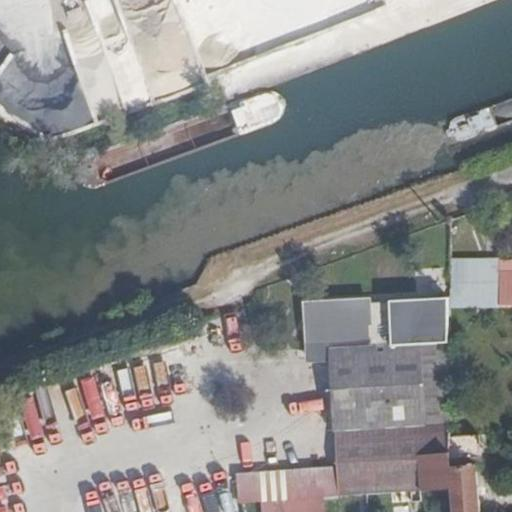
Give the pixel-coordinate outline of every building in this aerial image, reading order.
[(452,297),(452,307),(496,307),(497,286),(498,256),(451,257),(452,297)] [(511,285),(497,286),(496,307),(511,306),(511,285)] [(391,347),(452,344),(452,307),(452,297),(390,301),(390,302),(391,347)] [(390,302),(369,303),(371,348),(391,347),(390,302)] [(340,350),(371,348),(369,303),(317,306),(319,358),(341,357),(340,350)] [(391,347),(371,348),(340,350),(341,357),(344,429),(369,427),(452,424),(452,344),(391,347)] [(369,427),(369,451),(368,457),(418,455),(424,455),(451,454),(451,437),(452,424),(369,427)] [(369,427),(344,429),(346,453),(369,451),(369,427)] [(486,466),(483,435),(451,437),(451,454),(454,454),(454,459),(478,457),(479,465),(479,467),(486,466)] [(346,453),(347,469),(349,495),(366,494),(421,491),(418,455),(368,457),(369,451),(346,453)] [(451,454),(424,455),(428,486),(455,485),(457,511),(483,511),(479,467),(479,465),(455,466),(454,459),(454,454),(451,454)] [(424,455),(418,455),(421,491),(428,490),(428,486),(424,455)] [(478,457),(454,459),(455,466),(479,465),(478,457)] [(323,471),(326,496),(349,495),(347,469),(323,471)] [(323,471),(245,475),(245,476),(248,502),(263,501),(288,499),(326,496),(323,471)] [(22,475),(0,478),(0,511),(20,511),(19,504),(26,503),(22,475)] [(223,477),(223,509),(235,509),(236,477),(223,477)] [(328,511),(326,496),(288,499),(289,511),(328,511)] [(289,511),(288,499),(263,501),(263,511),(289,511)]
